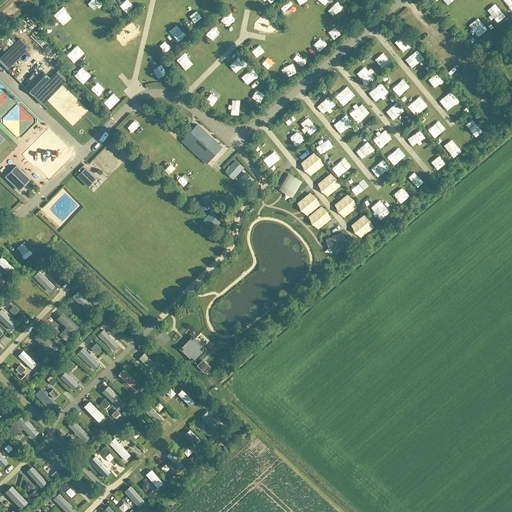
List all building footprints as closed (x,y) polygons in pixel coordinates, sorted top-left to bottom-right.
[(123,0),(119,3),(124,11),(134,4),(131,0),(123,0)] [(210,0),(199,0),(195,5),(203,12),(212,1),(210,0)] [(511,0),(502,0),(511,9),(511,0)] [(288,15),(295,11),(290,1),(282,6),(288,15)] [(54,14),(59,17),(65,8),(60,5),(54,14)] [(108,9),(98,20),(104,25),(114,14),(108,9)] [(479,21),(470,22),(473,35),(481,34),(479,21)] [(177,24),(171,30),(180,39),(186,34),(177,24)] [(334,40),(340,35),(333,27),(327,32),(334,40)] [(54,37),(60,46),(68,41),(62,32),(54,37)] [(322,36),(317,39),(321,48),(326,45),(322,36)] [(400,53),(412,47),(408,38),(395,44),(400,53)] [(165,40),(159,45),(163,51),(170,45),(165,40)] [(73,62),(85,54),(79,45),(67,54),(73,62)] [(410,55),(417,64),(424,59),(418,50),(410,55)] [(262,64),(270,71),(276,64),(268,57),(262,64)] [(378,61),(381,68),(389,66),(386,58),(378,61)] [(156,77),(165,73),(162,65),(153,69),(156,77)] [(84,84),(95,73),(87,66),(76,77),(84,84)] [(366,81),(373,75),(366,66),(359,71),(366,81)] [(33,97),(50,79),(41,71),(24,88),(33,97)] [(403,79),(394,86),(400,94),(409,87),(403,79)] [(101,92),(107,88),(102,82),(96,86),(101,92)] [(0,83),(0,112),(14,98),(0,83)] [(384,86),(377,93),(387,103),(394,96),(384,86)] [(91,92),(98,97),(101,93),(95,87),(91,92)] [(343,105),(351,99),(344,91),(337,97),(343,105)] [(440,99),(448,110),(460,102),(452,91),(440,99)] [(481,104),(490,98),(486,92),(477,98),(481,104)] [(330,95),(326,98),(333,108),(337,105),(330,95)] [(419,108),(426,102),(419,95),(413,100),(419,108)] [(415,112),(419,108),(412,100),(408,104),(415,112)] [(362,103),(350,112),(356,120),(368,111),(362,103)] [(21,138),(22,123),(33,123),(34,110),(7,109),(6,131),(15,131),(14,138),(21,138)] [(293,116),(287,120),(290,125),(296,121),(293,116)] [(343,134),(354,126),(348,117),(336,125),(343,134)] [(185,138),(209,161),(221,148),(197,125),(185,138)] [(296,128),(288,132),(294,143),(302,139),(296,128)] [(384,142),(391,137),(384,128),(377,133),(384,142)] [(408,138),(413,144),(424,136),(419,129),(408,138)] [(380,147),(384,143),(376,133),(371,137),(380,147)] [(367,140),(356,150),(364,158),(375,148),(367,140)] [(324,156),(333,152),(327,142),(319,147),(324,156)] [(45,149),(41,162),(48,164),(51,151),(45,149)] [(275,150),(263,160),(271,169),(283,159),(275,150)] [(301,157),(305,168),(320,162),(316,152),(301,157)] [(393,152),(388,154),(393,165),(398,162),(393,152)] [(237,161),(230,168),(236,175),(243,167),(237,161)] [(276,172),(285,184),(297,175),(288,163),(276,172)] [(31,179),(16,165),(4,177),(18,191),(31,179)] [(326,187),(336,179),(328,168),(317,176),(326,187)] [(85,170),(77,177),(85,184),(92,177),(85,170)] [(247,173),(240,180),(246,187),(253,179),(247,173)] [(404,189),(398,193),(403,200),(409,196),(404,189)] [(339,199),(348,209),(357,201),(348,191),(339,199)] [(201,199),(199,206),(204,211),(211,209),(213,202),(207,197),(201,199)] [(68,223),(79,211),(65,199),(54,211),(68,223)] [(376,203),(387,216),(392,212),(381,199),(376,203)] [(221,221),(211,212),(203,221),(213,230),(221,221)] [(361,214),(353,220),(358,228),(363,224),(367,230),(371,226),(361,214)] [(343,232),(338,235),(342,243),(347,239),(343,232)] [(3,257),(0,260),(0,263),(11,275),(16,271),(3,257)] [(44,271),(37,275),(48,292),(55,288),(44,271)] [(84,304),(88,299),(80,293),(76,299),(84,304)] [(15,307),(11,312),(16,316),(20,311),(15,307)] [(79,327),(63,313),(57,319),(66,328),(59,335),(66,341),(79,327)] [(102,329),(97,334),(114,352),(119,346),(102,329)] [(193,337),(181,348),(194,361),(205,349),(193,337)] [(96,371),(101,366),(84,349),(79,354),(96,371)] [(19,358),(29,365),(33,359),(22,352),(19,358)] [(117,374),(137,395),(143,389),(122,369),(117,374)] [(61,378),(75,392),(80,388),(66,373),(61,378)] [(107,385),(102,391),(117,408),(123,403),(107,385)] [(177,395),(193,407),(197,402),(181,390),(177,395)] [(46,392),(38,398),(49,412),(57,406),(46,392)] [(84,408),(101,425),(107,419),(90,402),(84,408)] [(208,424),(214,420),(207,411),(201,415),(208,424)] [(75,423),(71,426),(88,443),(92,439),(75,423)] [(154,442),(158,434),(145,426),(142,431),(148,435),(147,438),(154,442)] [(128,463),(133,457),(115,439),(110,445),(128,463)] [(176,472),(185,468),(176,450),(167,454),(176,472)] [(55,454),(50,458),(62,472),(66,468),(55,454)] [(107,481),(114,474),(98,457),(90,463),(107,481)] [(33,470),(27,476),(36,485),(42,480),(33,470)] [(153,471),(147,475),(159,491),(164,487),(153,471)] [(80,478),(74,483),(86,499),(92,494),(80,478)] [(26,489),(32,493),(35,488),(29,484),(26,489)] [(23,511),(30,506),(15,487),(9,492),(23,511)] [(66,493),(73,501),(78,496),(72,488),(66,493)] [(75,511),(60,497),(56,501),(66,511),(75,511)]
